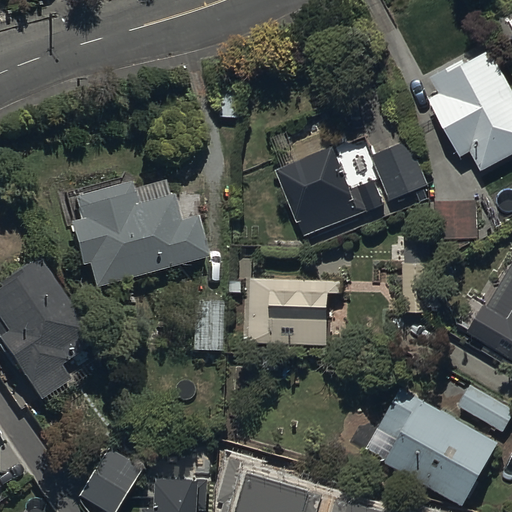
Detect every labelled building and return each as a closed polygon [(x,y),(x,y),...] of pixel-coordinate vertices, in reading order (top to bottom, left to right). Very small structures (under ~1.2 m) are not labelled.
[(437,103),(432,106),(460,161),(471,155),(482,175),(511,159),(511,88),(495,55),(452,78),(449,72),(433,81),(437,89),(431,92),(437,103)] [(241,121),(241,91),(220,91),(220,120),(241,121)] [(411,143),(374,158),(392,204),(429,189),(411,143)] [(334,149),(277,172),(305,241),(385,209),(374,183),(351,192),(334,149)] [(78,269),(86,267),(94,295),(209,263),(198,221),(181,226),(174,198),(170,200),(165,183),(133,192),(131,186),(75,201),(81,223),(67,227),(78,269)] [(478,241),(477,202),(443,204),(445,242),(478,241)] [(438,265),(404,265),(405,314),(438,314),(438,265)] [(40,267),(0,291),(0,328),(5,337),(0,339),(0,347),(36,406),(71,385),(60,368),(91,349),(40,267)] [(511,271),(489,311),(484,308),(467,338),(511,363),(511,271)] [(342,297),(342,285),(250,283),(250,296),(244,296),(244,347),(329,349),(330,297),(342,297)] [(223,304),(193,303),(192,354),(200,354),(200,367),(218,368),(218,355),(222,355),(223,304)] [(511,409),(470,387),(459,408),(503,433),(511,417),(511,409)] [(400,444),(387,467),(465,510),(501,445),(402,391),(380,430),(380,432),(400,444)] [(100,511),(119,511),(145,471),(112,451),(82,501),(100,511)] [(206,481),(156,479),(154,510),(142,509),(141,511),(198,511),(199,511),(205,511),(206,481)] [(407,511),(404,510),(403,511),(389,511),(351,491),(339,511),(407,511)]
